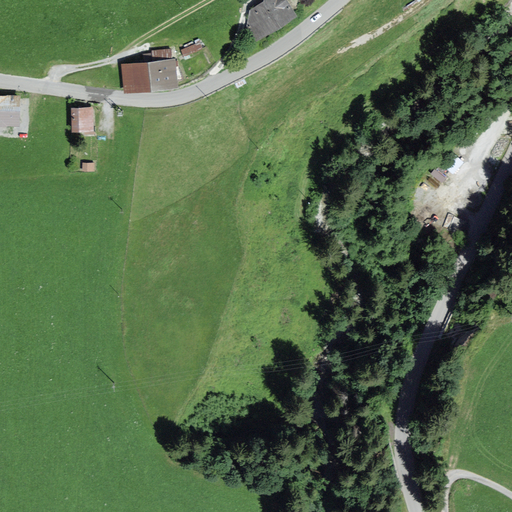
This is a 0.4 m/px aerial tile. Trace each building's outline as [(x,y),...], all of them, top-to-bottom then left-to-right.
[(289,10),(282,0),(251,0),(233,12),(250,36),(289,10)] [(169,47),(153,49),(153,56),(170,54),(169,47)] [(174,86),(170,54),(118,60),(121,92),(174,86)] [(19,96),(0,94),(0,126),(16,128),(19,96)] [(90,107),(65,106),(64,132),(89,132),(90,107)] [(461,160),(452,156),(447,168),(456,172),(461,160)]
